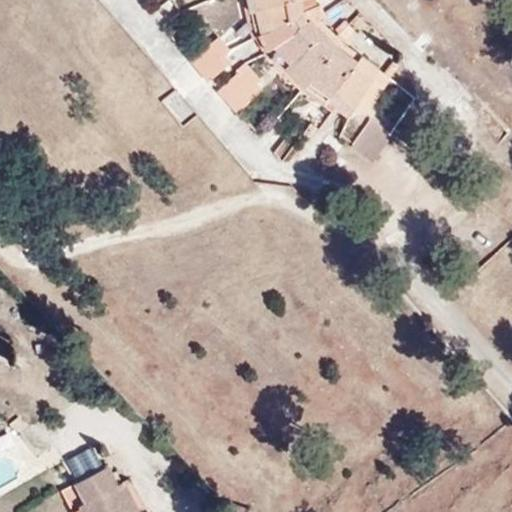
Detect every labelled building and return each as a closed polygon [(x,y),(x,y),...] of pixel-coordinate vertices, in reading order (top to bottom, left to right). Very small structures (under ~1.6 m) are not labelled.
[(243,0),(247,24),(254,49),(259,47),(265,63),(273,57),(304,97),(308,93),(367,127),(390,89),(362,67),(357,71),(340,58),(344,53),(315,24),(310,12),(306,0),(243,0)] [(374,0),(350,0),(366,15),(378,3),(374,0)] [(194,67),(215,90),(232,74),(225,66),(232,59),(219,44),(194,67)] [(222,97),(240,119),(260,102),(242,81),(222,97)] [(177,88),(162,96),(175,122),(191,114),(177,88)] [(391,145),(373,131),(353,157),(372,171),(391,145)] [(73,470),(97,462),(91,445),(67,454),(73,470)] [(162,511),(161,509),(155,511),(151,511),(135,481),(144,476),(142,473),(133,477),(124,459),(76,484),(91,511),(162,511)]
